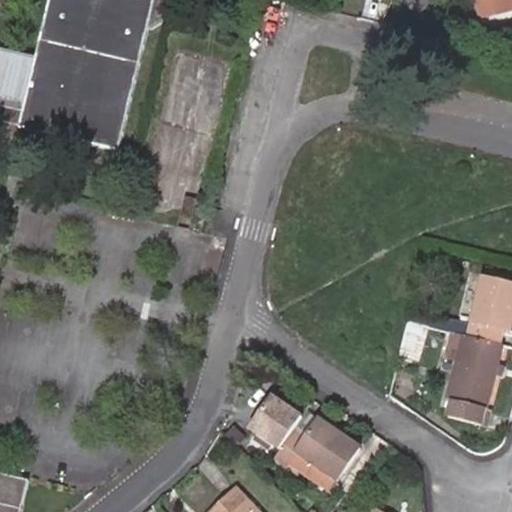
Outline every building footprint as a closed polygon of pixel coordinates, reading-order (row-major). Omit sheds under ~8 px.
[(0,0),(0,124),(120,154),(150,30),(164,23),(168,0),(50,0),(36,59),(0,50),(0,0)] [(423,13),(431,0),(396,0),(410,5),(423,13)] [(511,7),(511,0),(479,0),(484,15),(511,7)] [(511,288),(487,282),(472,338),(504,346),(507,332),(509,325),(511,325),(511,288)] [(472,338),(467,336),(454,333),(449,353),(461,357),(449,403),(455,405),(452,419),(491,429),(496,414),(490,413),(507,347),(504,346),(472,338)] [(298,448),(338,477),(361,445),(321,416),(308,434),(293,424),(274,450),(289,461),(292,457),(298,448)] [(331,486),(338,477),(298,448),(292,457),(331,486)] [(9,511),(19,473),(0,468),(0,511),(9,511)] [(205,511),(260,511),(235,486),(205,511)] [(325,511),(315,500),(307,507),(311,511),(325,511)]
